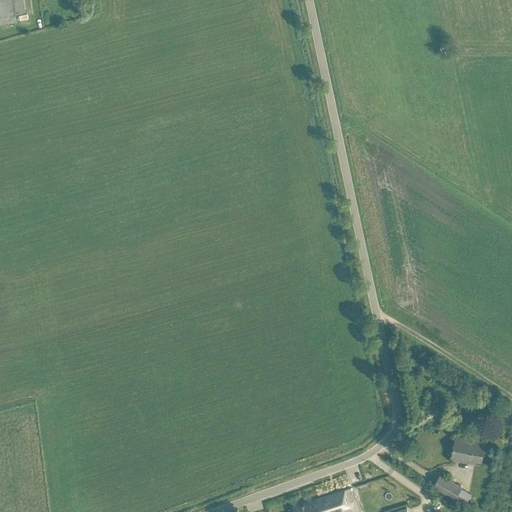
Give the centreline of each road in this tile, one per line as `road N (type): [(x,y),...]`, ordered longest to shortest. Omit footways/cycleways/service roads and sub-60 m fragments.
road 1 (unclassified): [(216,511),(361,458),(388,437),(396,419),(309,0)]
road 2 (track): [(511,398),(375,311)]
